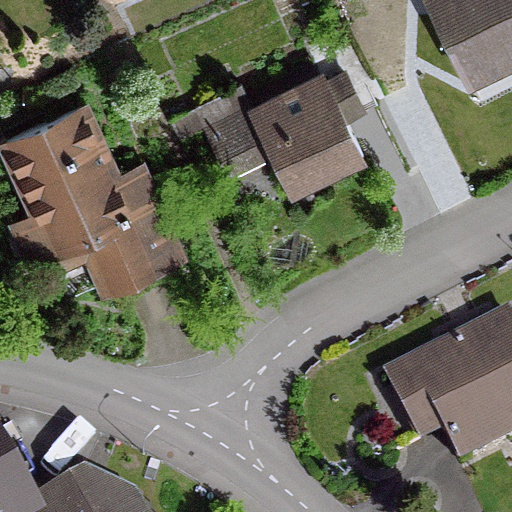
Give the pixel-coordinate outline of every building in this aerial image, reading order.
[(511,42),(511,0),(424,0),(458,69),(511,42)] [(281,182),(354,146),(339,117),(358,108),(341,75),(323,84),(320,78),(249,114),(247,109),(205,130),(225,170),(265,150),(281,182)] [(81,241),(104,292),(163,264),(133,200),(145,195),(133,169),(114,178),(105,158),(101,160),(78,108),(2,142),(53,254),(81,241)] [(383,378),(414,440),(437,428),(453,459),(511,429),(511,328),(506,316),(383,378)] [(32,504),(0,447),(0,511),(15,511),(21,509),(32,504)] [(75,479),(32,504),(21,509),(22,511),(135,511),(133,507),(125,511),(119,511),(110,496),(75,479)]
